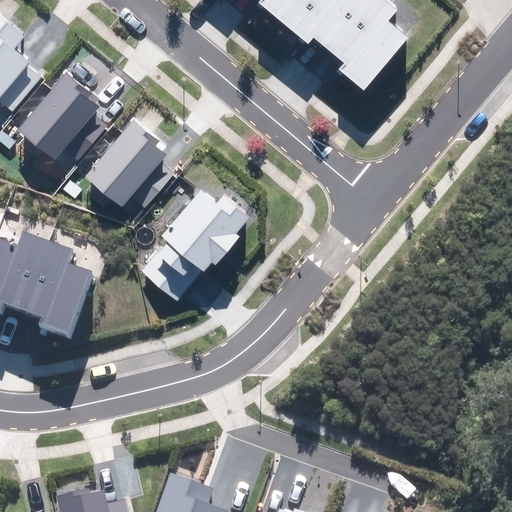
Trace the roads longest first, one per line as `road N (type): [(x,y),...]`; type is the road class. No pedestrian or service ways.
road 1 (residential): [(372,201),(257,336),(214,364),(54,410),(0,408)]
road 2 (residential): [(136,0),(372,201)]
road 3 (residential): [(511,38),(372,201)]
